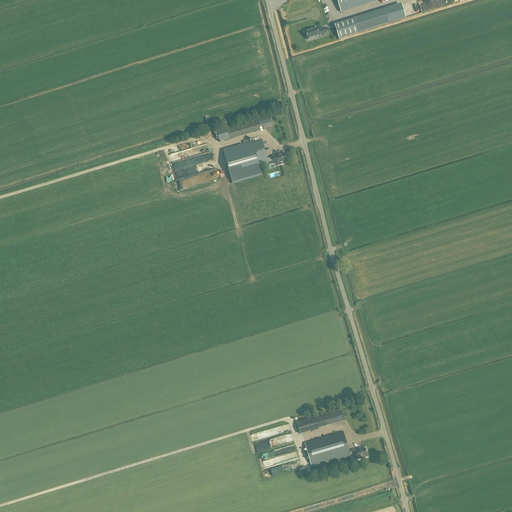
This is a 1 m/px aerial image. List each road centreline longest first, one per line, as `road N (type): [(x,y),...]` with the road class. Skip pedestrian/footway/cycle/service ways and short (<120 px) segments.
road 1 (unclassified): [(407,511),(267,0)]
road 2 (track): [(357,439),(343,427),(297,440),(290,417),(0,506)]
road 3 (track): [(211,134),(0,198)]
